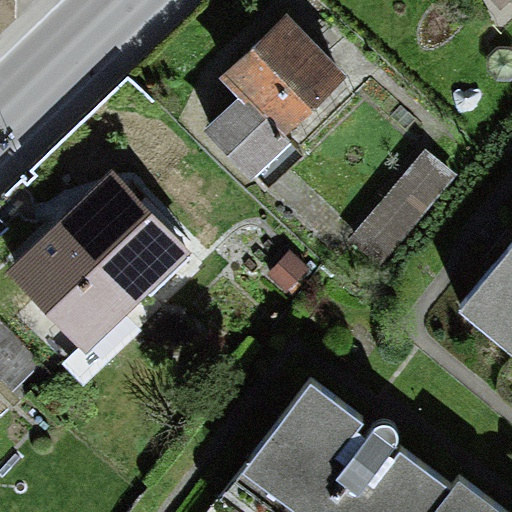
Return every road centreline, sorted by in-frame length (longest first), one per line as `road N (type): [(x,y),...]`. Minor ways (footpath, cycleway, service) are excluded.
road 1 (residential): [(310,326),(169,511)]
road 2 (secondary): [(0,108),(115,0)]
